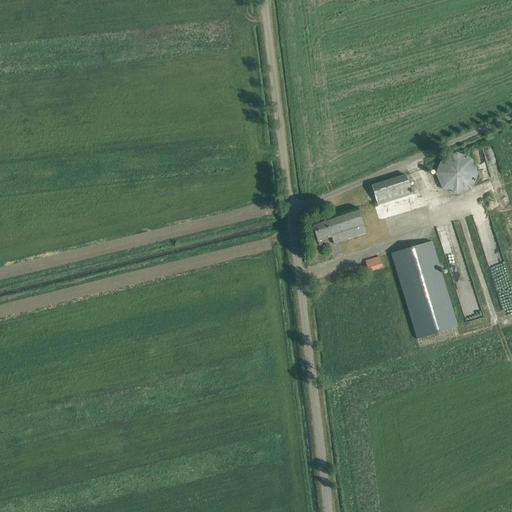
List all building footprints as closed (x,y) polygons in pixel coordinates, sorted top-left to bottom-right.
[(453,193),(458,193),(464,192),(468,189),(472,185),(475,180),(476,174),(475,169),(473,164),(470,159),(465,156),(460,154),(454,154),(449,156),(444,158),(440,162),(438,167),(437,173),(437,178),(440,183),(443,188),(448,191),(453,193)] [(411,194),(405,175),(371,185),(378,205),(411,194)] [(358,208),(311,223),(317,241),(331,236),(334,244),(343,240),(347,239),(366,233),(365,231),(364,226),(358,208)] [(391,253),(396,270),(417,339),(457,327),(431,241),(391,253)] [(340,264),(356,259),(353,250),(337,255),(340,264)] [(368,270),(382,266),(380,256),(365,261),(368,270)]
